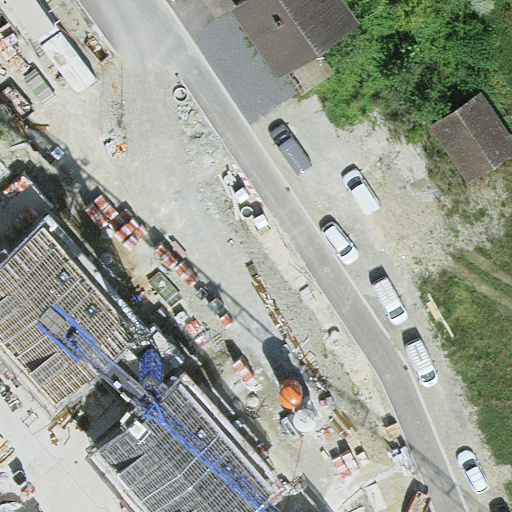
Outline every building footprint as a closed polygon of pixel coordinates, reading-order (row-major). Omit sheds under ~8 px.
[(228,0),(278,70),(361,10),(353,0),(228,0)] [(431,119),(470,176),(511,147),(511,123),(484,83),(431,119)] [(390,191),(416,226),(469,185),(443,151),(390,191)] [(127,331),(43,236),(0,273),(0,341),(51,399),(127,331)] [(238,511),(267,486),(183,391),(106,459),(153,511),(238,511)]
